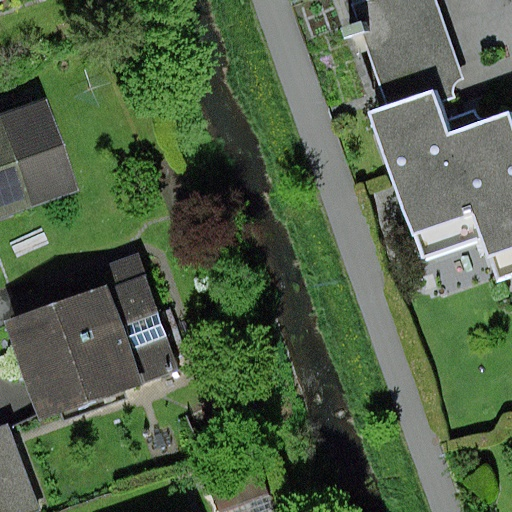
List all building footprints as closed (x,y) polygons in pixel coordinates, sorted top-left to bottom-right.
[(434,0),(368,0),(353,6),(385,111),(434,95),(438,105),(455,101),(453,94),(454,87),(462,80),(434,0)] [(424,260),(485,239),(449,135),(438,105),(434,95),(385,111),(373,115),(424,260)] [(0,216),(77,191),(46,102),(0,117),(0,216)] [(511,274),(511,124),(509,115),(449,135),(485,239),(498,279),(511,274)] [(95,291),(5,322),(40,420),(177,371),(136,256),(89,273),(95,291)] [(0,511),(38,511),(7,426),(0,428),(0,511)] [(261,470),(211,486),(219,511),(221,511),(270,496),(261,470)]
